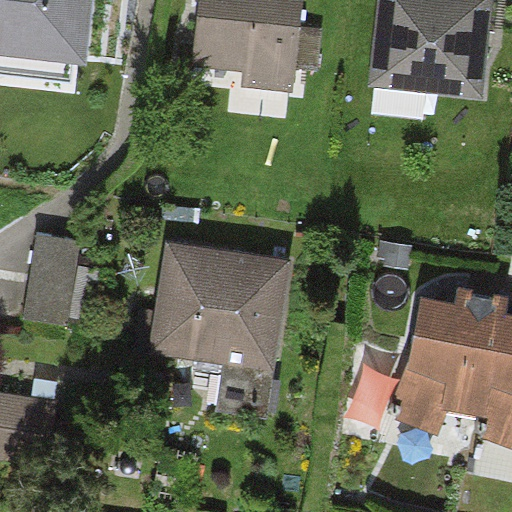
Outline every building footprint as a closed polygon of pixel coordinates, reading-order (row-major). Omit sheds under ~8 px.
[(95,0),(0,0),(0,52),(90,60),(95,0)] [(295,0),(207,0),(202,63),(289,71),(295,0)] [(486,1),(477,0),(386,0),(378,85),(477,95),(486,1)] [(80,238),(38,231),(24,315),(66,322),(80,238)] [(284,272),(167,255),(154,346),(228,357),(221,402),(263,409),(284,272)] [(511,419),(511,323),(426,308),(409,401),(511,419)] [(54,404),(0,395),(0,459),(45,467),(54,404)]
